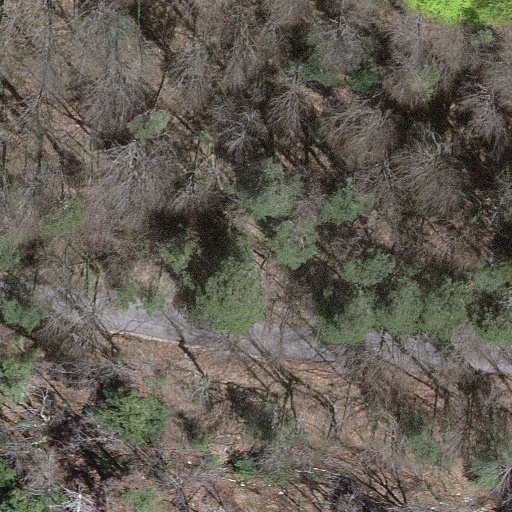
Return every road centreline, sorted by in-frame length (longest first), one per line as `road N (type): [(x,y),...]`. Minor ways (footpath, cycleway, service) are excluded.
road 1 (unclassified): [(0,297),(377,350),(511,356)]
road 2 (track): [(0,99),(250,92),(511,68)]
